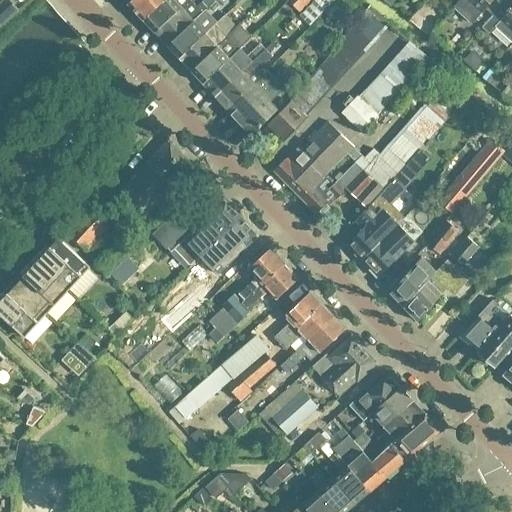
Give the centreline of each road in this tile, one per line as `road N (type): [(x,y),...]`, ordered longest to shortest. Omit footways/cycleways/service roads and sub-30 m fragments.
road 1 (residential): [(463,413),(131,59)]
road 2 (residential): [(0,201),(131,59)]
